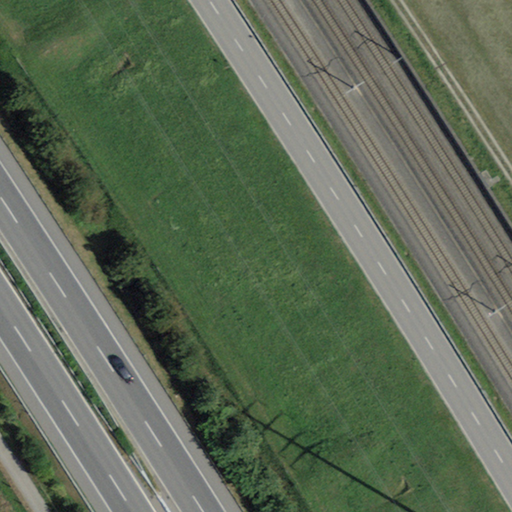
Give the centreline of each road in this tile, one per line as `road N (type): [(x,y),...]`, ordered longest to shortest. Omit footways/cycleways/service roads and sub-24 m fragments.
road 1 (unclassified): [(511,480),(208,0)]
road 2 (motorway): [(200,511),(0,201)]
road 3 (motorway): [(0,307),(130,511)]
road 4 (track): [(511,179),(396,0)]
